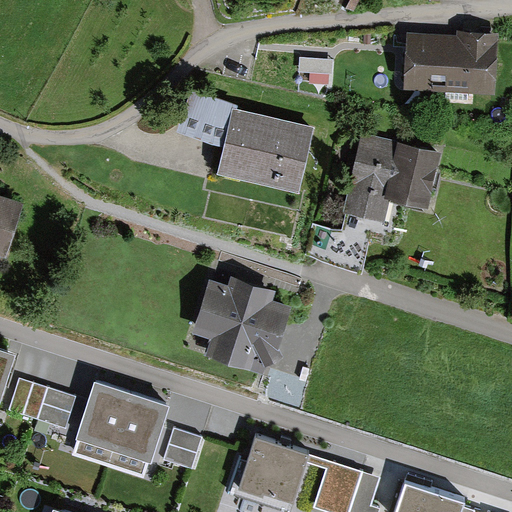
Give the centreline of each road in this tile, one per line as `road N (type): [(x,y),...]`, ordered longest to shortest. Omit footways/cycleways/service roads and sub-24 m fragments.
road 1 (residential): [(511,9),(262,30),(208,48),(128,116),(89,136),(22,137),(0,124)]
road 2 (residential): [(0,326),(494,483)]
road 3 (residential): [(511,332),(301,270)]
